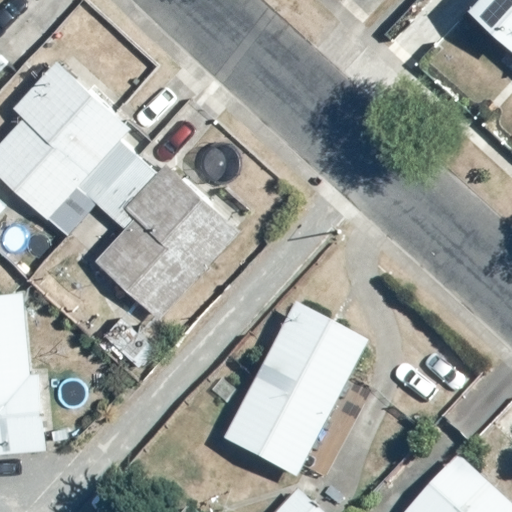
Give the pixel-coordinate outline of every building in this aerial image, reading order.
[(511,0),(489,0),(481,10),(511,36),(511,0)] [(133,129),(56,58),(12,106),(25,118),(0,144),(0,178),(47,221),(133,129)] [(243,233),(166,162),(123,208),(134,218),(92,263),(158,324),(243,233)] [(0,209),(10,198),(0,189),(0,209)] [(0,453),(44,449),(37,375),(29,376),(21,291),(0,293),(0,453)] [(370,337),(297,298),(223,437),(296,475),(370,337)] [(160,344),(125,313),(105,335),(139,367),(160,344)] [(511,511),(511,503),(458,454),(404,511),(511,511)] [(320,511),(296,491),(277,511),(320,511)]
